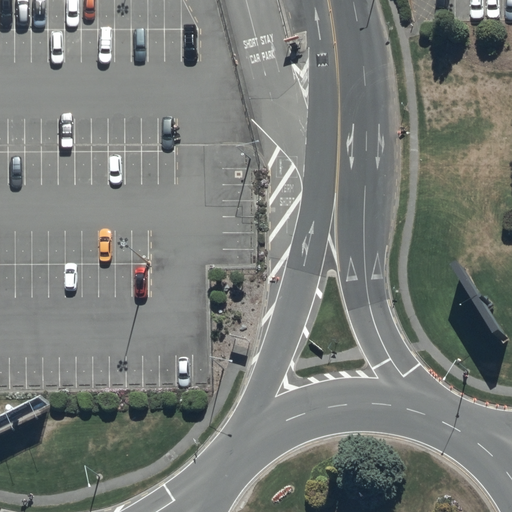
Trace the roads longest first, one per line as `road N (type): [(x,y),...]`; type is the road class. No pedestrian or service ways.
road 1 (unclassified): [(236,456),(317,228),(337,93)]
road 2 (unclassified): [(337,93),(375,329),(421,412)]
road 3 (primary): [(236,456),(291,418),(322,408),(389,404),(421,412)]
